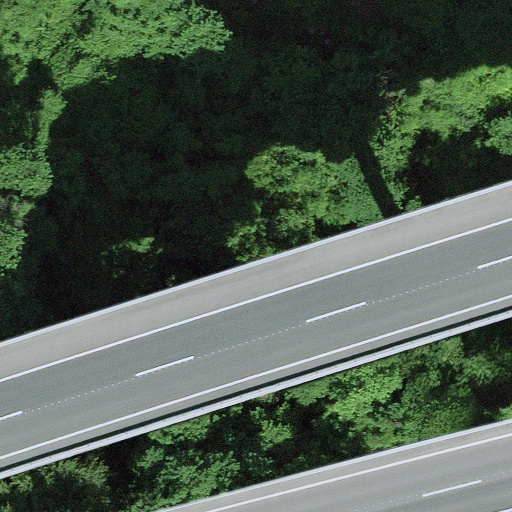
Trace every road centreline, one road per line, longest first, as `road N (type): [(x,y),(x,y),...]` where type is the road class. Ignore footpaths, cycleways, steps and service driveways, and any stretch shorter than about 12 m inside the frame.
road 1 (motorway): [(511,257),(0,418)]
road 2 (motorway): [(360,511),(511,473)]
